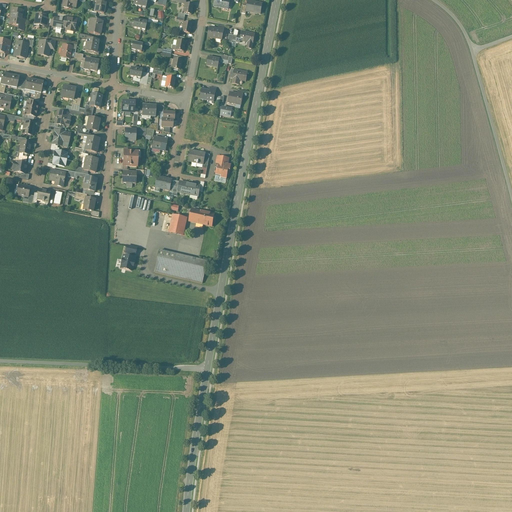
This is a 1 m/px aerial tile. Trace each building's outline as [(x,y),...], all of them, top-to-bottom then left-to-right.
[(76,0),(63,0),(62,8),(68,9),(68,8),(69,8),(69,7),(75,8),(76,0)] [(147,0),(133,0),(133,6),(146,8),(147,0)] [(214,0),(214,6),(228,9),(229,0),(214,0)] [(262,4),(248,1),(247,7),(246,11),(246,12),(260,14),(262,4)] [(99,3),(96,2),(96,3),(94,12),(103,14),(105,4),(99,3)] [(193,6),(185,4),(184,14),(191,15),(193,6)] [(17,11),(10,10),(9,14),(10,14),(9,22),(13,22),(12,25),(19,26),(20,19),(22,11),(18,10),(17,11)] [(45,16),(36,14),(34,23),(39,24),(39,25),(42,26),(42,27),(43,28),(45,19),(45,16)] [(64,19),(51,17),(50,25),(63,27),(64,19)] [(75,21),(64,19),(63,27),(67,28),(67,29),(74,30),(75,21)] [(96,21),(90,20),(87,33),(99,35),(102,22),(96,21)] [(146,22),(134,20),(132,28),(145,30),(146,22)] [(191,24),(183,23),(181,33),(189,34),(191,24)] [(223,30),(217,29),(217,30),(209,29),(210,27),(209,27),(207,37),(221,40),(223,30)] [(255,34),(241,32),(241,36),(240,40),(247,42),(246,48),(251,49),(252,42),(254,43),(255,34)] [(91,40),(86,39),(86,41),(86,42),(85,42),(85,44),(84,51),(90,53),(98,55),(99,49),(97,49),(98,42),(91,40)] [(11,42),(0,40),(0,52),(2,52),(2,53),(5,54),(5,53),(8,54),(8,55),(9,55),(11,42)] [(49,43),(39,41),(38,46),(40,47),(40,51),(42,51),(41,56),(47,57),(49,49),(50,43),(49,43)] [(185,42),(177,41),(175,51),(183,52),(185,42)] [(26,44),(17,43),(16,48),(17,49),(16,57),(25,59),(28,47),(28,45),(26,44)] [(142,45),(133,43),(131,50),(136,51),(140,52),(142,45)] [(69,46),(62,45),(61,53),(60,54),(59,56),(60,57),(61,57),(66,58),(66,59),(69,60),(70,59),(71,51),(72,47),(69,46)] [(83,55),(75,54),(74,60),(85,62),(85,59),(82,59),(83,55)] [(219,59),(208,56),(206,65),(218,68),(219,59)] [(90,60),(85,59),(85,62),(83,69),(87,69),(87,70),(96,72),(98,61),(93,60),(93,61),(90,60)] [(181,61),(173,59),(171,69),(179,71),(181,61)] [(141,70),(131,68),(129,76),(140,79),(141,70)] [(247,72),(234,69),(232,78),(233,78),(232,83),(239,85),(239,80),(245,81),(247,72)] [(13,76),(3,74),(0,85),(1,85),(6,87),(7,85),(11,86),(13,76)] [(174,79),(167,77),(165,87),(172,89),(174,79)] [(75,90),(63,87),(61,97),(68,98),(68,100),(73,101),(73,98),(75,90)] [(209,91),(201,90),(199,98),(213,101),(215,92),(209,91)] [(237,95),(229,94),(228,103),(241,105),(243,95),(238,94),(237,95)] [(101,97),(92,95),(89,106),(93,107),(99,108),(101,97)] [(11,99),(5,98),(4,98),(0,97),(0,105),(9,108),(11,99)] [(81,100),(73,98),(73,101),(72,105),(79,107),(81,100)] [(38,104),(28,102),(27,105),(26,105),(25,109),(37,111),(38,109),(37,109),(36,108),(37,107),(38,104)] [(134,103),(122,102),(121,112),(134,113),(134,103)] [(93,107),(89,106),(85,105),(84,113),(92,115),(93,107)] [(155,107),(142,106),(141,119),(147,120),(147,117),(155,117),(155,107)] [(232,110),(222,108),(221,115),(220,116),(230,118),(231,115),(231,114),(232,110)] [(37,111),(25,109),(25,112),(26,113),(25,116),(35,118),(36,115),(35,113),(36,113),(37,113),(37,111)] [(80,113),(66,110),(65,113),(68,114),(68,115),(79,118),(80,113)] [(65,113),(58,112),(56,119),(54,125),(65,127),(68,115),(68,114),(65,113)] [(163,112),(163,113),(163,120),(162,120),(173,120),(174,121),(174,113),(163,112)] [(91,118),(89,118),(86,130),(89,131),(91,131),(97,132),(99,120),(91,118)] [(173,120),(162,120),(161,127),(163,127),(169,128),(172,128),(173,120)] [(35,125),(25,123),(22,135),(33,137),(33,136),(32,136),(34,129),(35,125)] [(83,126),(78,125),(76,132),(78,132),(89,135),(89,134),(89,131),(86,130),(83,129),(83,126)] [(62,132),(55,131),(55,132),(52,144),(61,146),(62,142),(68,143),(70,134),(62,132)] [(135,132),(124,131),(124,141),(134,142),(135,132)] [(90,138),(87,138),(86,144),(98,147),(99,140),(90,138)] [(166,141),(154,138),(151,149),(160,151),(164,152),(166,141)] [(31,144),(22,142),(19,154),(29,156),(31,144)] [(98,147),(86,144),(85,151),(96,153),(98,147)] [(55,151),(55,152),(52,164),(53,164),(53,165),(56,166),(64,167),(64,166),(65,166),(67,155),(66,155),(67,154),(58,152),(55,151)] [(138,152),(124,151),(123,157),(123,160),(123,167),(137,167),(138,152)] [(205,155),(190,152),(188,162),(197,164),(198,165),(198,163),(203,164),(205,155)] [(226,159),(217,157),(216,164),(219,165),(225,166),(226,159)] [(97,161),(86,158),(85,165),(96,167),(97,161)] [(27,165),(17,163),(17,164),(15,171),(15,173),(25,175),(27,165)] [(96,167),(85,165),(84,171),(95,174),(96,167)] [(225,166),(219,165),(218,168),(217,169),(215,169),(214,173),(216,173),(216,176),(221,177),(221,179),(226,180),(227,175),(228,176),(230,167),(225,166)] [(66,174),(52,171),(50,181),(58,183),(57,187),(63,188),(66,174)] [(134,174),(122,173),(121,184),(134,184),(135,176),(135,174),(134,174)] [(94,180),(85,178),(83,190),(94,192),(96,180),(94,180)] [(171,181),(156,178),(154,187),(159,188),(158,189),(169,191),(170,187),(171,181)] [(192,185),(184,183),(179,182),(177,192),(182,193),(183,193),(190,195),(192,184),(192,185)] [(200,186),(192,184),(190,195),(198,196),(200,186)] [(30,188),(19,186),(17,196),(28,198),(29,195),(28,195),(30,188)] [(46,192),(39,191),(38,198),(37,199),(43,200),(43,201),(48,202),(50,193),(46,192)] [(60,205),(62,193),(56,192),(54,204),(60,205)] [(94,201),(85,199),(84,206),(85,206),(84,210),(92,212),(94,201)] [(214,215),(192,210),(189,222),(212,227),(214,215)] [(186,219),(177,217),(173,234),(183,236),(186,219)] [(125,253),(125,254),(131,255),(135,256),(136,249),(126,246),(125,253)] [(177,255),(159,251),(156,265),(173,269),(177,255)] [(131,272),(134,259),(130,258),(131,255),(125,254),(125,257),(123,256),(120,269),(131,272)] [(207,262),(177,255),(173,269),(204,276),(207,262)] [(173,269),(156,265),(154,273),(202,284),(204,276),(173,269)]
